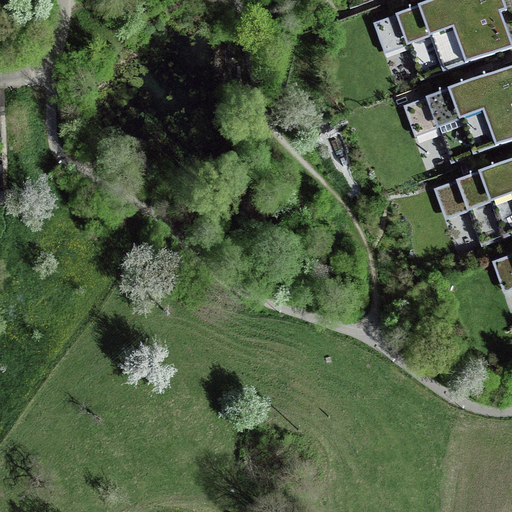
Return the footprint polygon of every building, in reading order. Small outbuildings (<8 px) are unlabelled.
[(507,11),(503,0),(438,0),(376,23),(385,47),(408,38),(429,30),(452,22),(468,64),(511,47),(511,43),(501,13),(507,11)] [(401,0),(395,0),(387,4),(390,11),(404,5),(401,0)] [(452,22),(429,30),(445,72),(468,64),(452,22)] [(429,30),(408,38),(424,80),(445,72),(429,30)] [(511,67),(406,106),(415,130),(438,121),(460,113),(483,105),(499,147),(511,141),(511,67)] [(372,105),(358,110),(362,118),(375,113),(372,105)] [(476,155),(499,147),(483,105),(460,113),(476,155)] [(453,163),(476,155),(460,113),(438,121),(453,163)] [(511,161),(481,173),(490,197),(491,196),(511,188),(511,161)] [(490,197),(481,173),(443,186),(444,187),(437,190),(446,213),(469,204),(490,197)] [(506,238),(511,236),(511,188),(491,196),(506,238)] [(485,246),(506,238),(491,196),(490,197),(469,204),(485,246)] [(511,255),(502,259),(502,260),(496,262),(504,285),(511,282),(511,255)] [(260,444),(247,441),(243,455),(256,458),(260,444)]
